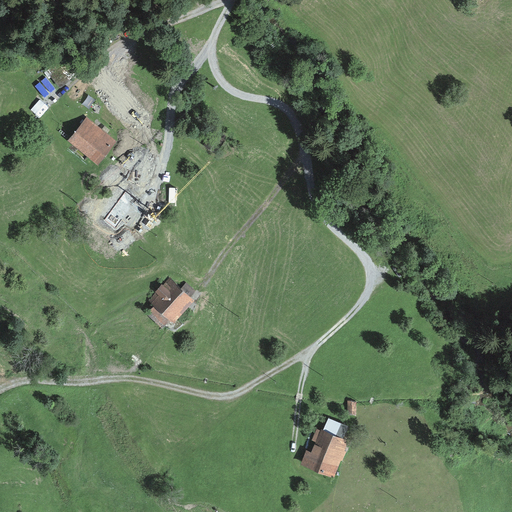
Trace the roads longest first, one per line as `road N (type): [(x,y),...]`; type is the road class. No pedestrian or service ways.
road 1 (track): [(232,0),(214,37),(215,70),(230,89),(275,103),(295,121),(313,193),(370,272),(363,298),(311,349),(227,395),(127,377),(29,380),(0,389)]
road 2 (track): [(203,283),(306,151)]
